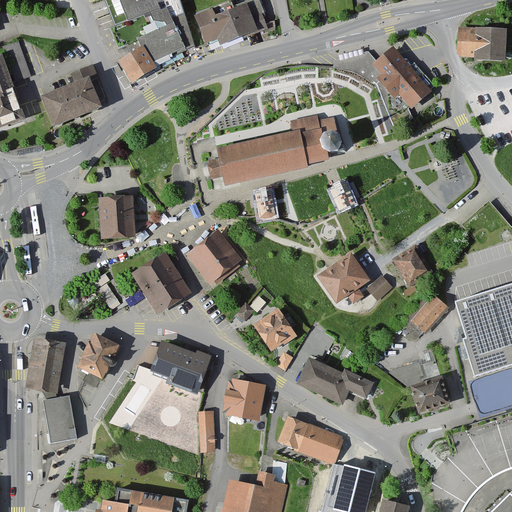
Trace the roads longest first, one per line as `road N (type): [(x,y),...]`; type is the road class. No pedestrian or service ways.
road 1 (residential): [(227,349),(389,451),(417,511)]
road 2 (residential): [(32,314),(56,326),(200,335),(227,349)]
road 3 (secondary): [(124,116),(175,83),(295,48)]
road 4 (secondary): [(17,511),(13,332)]
road 5 (residential): [(227,349),(207,511)]
road 6 (secondary): [(295,48),(440,9)]
road 7 (secondary): [(12,177),(62,161),(124,116)]
road 8 (residential): [(494,177),(393,257)]
road 9 (residential): [(72,0),(124,116)]
